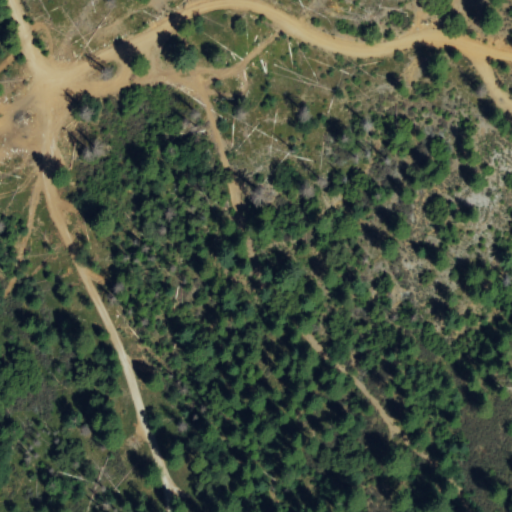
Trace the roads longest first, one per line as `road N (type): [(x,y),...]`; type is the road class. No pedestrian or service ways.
road 1 (residential): [(266,22),(364,235),(511,509)]
road 2 (residential): [(20,0),(25,24),(84,45),(241,16),(333,52),(511,61)]
road 3 (residential): [(171,511),(145,413),(54,195),(25,67),(25,24)]
